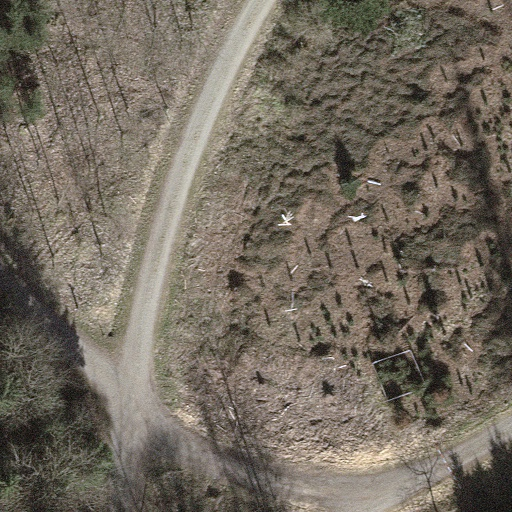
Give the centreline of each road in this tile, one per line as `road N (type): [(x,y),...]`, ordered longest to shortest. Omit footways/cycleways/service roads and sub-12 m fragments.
road 1 (track): [(130,406),(164,229),(233,58),(267,0)]
road 2 (track): [(511,399),(245,396),(130,406)]
road 3 (track): [(130,406),(0,285)]
road 4 (track): [(415,511),(511,437)]
